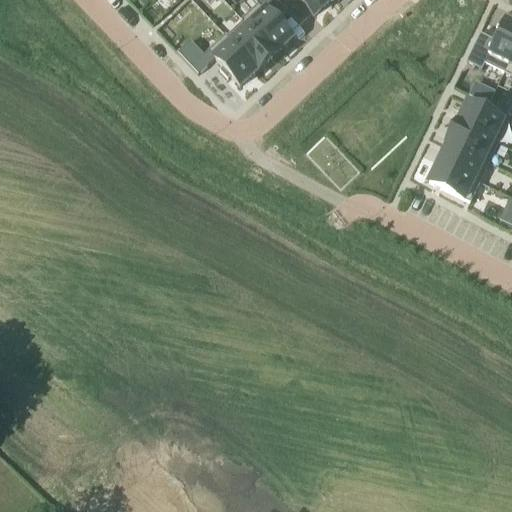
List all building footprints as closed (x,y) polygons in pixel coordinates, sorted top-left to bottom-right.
[(247,0),(256,9),(239,25),(241,27),(241,26),(272,59),(273,58),(290,43),(274,26),(285,16),(270,0),(247,0)] [(325,0),(292,0),(312,20),(329,5),(329,4),(325,0)] [(478,39),(465,67),(480,74),(483,68),(502,77),(511,57),(511,29),(503,25),(493,45),(478,38),(478,39)] [(225,41),(256,74),(255,75),(256,76),(274,59),(273,58),(272,59),(241,26),(241,27),(225,41)] [(189,46),(177,58),(197,79),(213,64),(221,72),(218,75),(226,83),(229,81),(238,91),(255,75),(256,74),(225,41),(224,39),(206,56),(202,60),(189,46)] [(511,57),(502,77),(511,82),(511,57)] [(506,119),(510,111),(497,105),(493,113),(506,119)] [(456,128),(497,148),(507,128),(466,108),(456,128)] [(455,127),(445,148),(446,149),(447,148),(488,168),(497,148),(456,128),(455,127)] [(446,149),(437,167),(478,187),(488,168),(447,148),(446,149)] [(437,167),(427,188),(468,208),(478,187),(437,167)]
